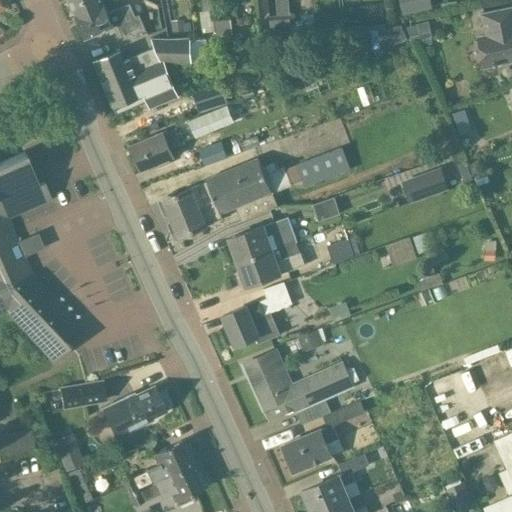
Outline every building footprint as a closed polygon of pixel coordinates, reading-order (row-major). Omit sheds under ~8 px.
[(69,0),(75,14),(102,2),(100,0),(69,0)] [(211,0),(200,0),(202,12),(213,10),(211,0)] [(430,0),(401,0),(400,0),(404,16),(433,9),(430,0)] [(102,2),(75,14),(85,39),(117,25),(122,37),(132,33),(133,37),(146,31),(139,15),(134,17),(129,4),(107,14),(102,2)] [(358,8),(359,23),(384,21),(382,6),(358,8)] [(511,7),(482,14),(486,36),(479,37),(485,67),(511,61),(511,7)] [(289,16),(270,17),(271,26),(289,25),(289,16)] [(302,17),(303,30),(315,30),(314,17),(302,17)] [(232,36),(230,19),(214,21),(216,38),(232,36)] [(184,21),(173,21),(173,34),(184,34),(184,21)] [(432,36),(428,22),(407,27),(413,41),(432,36)] [(406,40),(399,25),(377,30),(379,48),(380,50),(406,40)] [(94,61),(107,93),(137,81),(134,73),(162,62),(162,64),(163,64),(191,64),(191,39),(151,38),(155,49),(125,61),(121,51),(94,61)] [(137,81),(107,93),(113,107),(114,107),(117,114),(127,110),(127,109),(148,101),(151,108),(177,97),(163,64),(162,64),(162,62),(134,73),(137,81)] [(227,103),(221,84),(192,93),(198,112),(227,103)] [(376,101),(370,84),(358,89),(364,106),(376,101)] [(245,98),(255,94),(254,91),(253,89),(243,92),(244,95),(245,98)] [(227,105),(189,121),(196,138),(234,122),(227,105)] [(456,124),(468,120),(464,110),(453,114),(456,124)] [(181,144),(175,129),(164,134),(163,132),(129,146),(140,171),(173,157),(170,148),(181,144)] [(257,136),(243,141),(246,149),(260,144),(257,136)] [(226,157),(222,142),(199,149),(204,164),(226,157)] [(350,169),(341,148),(286,170),(284,166),(264,174),(257,158),(206,179),(208,181),(163,200),(178,238),(222,220),(220,214),(236,207),(242,221),(278,207),(272,193),(292,185),(291,183),(302,179),(305,187),(350,169)] [(43,182),(38,184),(24,152),(0,162),(0,311),(5,310),(52,360),(68,345),(64,340),(80,324),(31,272),(20,247),(6,215),(50,196),(43,182)] [(485,173),(479,159),(468,164),(474,177),(485,173)] [(449,190),(441,167),(402,182),(410,204),(449,190)] [(318,219),(337,213),(332,197),(313,204),(318,219)] [(229,238),(237,262),(296,241),(287,217),(229,238)] [(386,267),(410,260),(403,238),(379,245),(386,267)] [(354,257),(348,239),(327,246),(333,264),(354,257)] [(296,241),(237,262),(246,287),(305,266),(296,241)] [(497,242),(485,242),(484,262),(496,262),(497,242)] [(439,261),(449,258),(445,247),(435,250),(436,253),(439,261)] [(439,261),(436,253),(428,256),(431,264),(439,261)] [(280,334),(271,312),(292,303),(283,281),(263,290),(267,298),(246,307),(246,306),(223,315),(236,346),(255,338),(258,343),(280,334)] [(426,307),(434,304),(429,290),(421,293),(426,307)] [(346,303),(329,309),(334,322),(351,316),(346,303)] [(302,347),(320,341),(316,330),(298,336),(302,347)] [(301,425),(322,416),(331,413),(325,398),(353,386),(342,362),(316,374),(317,377),(293,388),(276,350),(244,364),(263,409),(280,401),(286,414),(294,410),(301,425)] [(105,399),(102,381),(59,388),(62,407),(105,399)] [(106,405),(110,414),(105,417),(114,437),(152,419),(150,416),(165,409),(165,408),(166,407),(167,403),(164,397),(160,395),(159,396),(154,386),(134,395),(133,392),(106,405)] [(360,401),(331,413),(322,416),(327,427),(283,446),(294,471),(330,456),(325,443),(338,438),(332,425),(364,412),(360,401)] [(16,449),(33,446),(31,430),(30,430),(0,434),(0,451),(9,450),(16,449)] [(511,511),(511,431),(494,439),(507,469),(498,473),(509,496),(485,507),(487,511),(511,511)] [(71,433),(53,439),(65,470),(83,464),(71,433)] [(122,482),(127,494),(194,462),(190,454),(193,452),(189,444),(186,445),(184,439),(152,454),(158,465),(122,482)] [(302,491),(310,511),(314,511),(348,498),(343,485),(355,480),(352,472),(369,465),(368,462),(364,453),(338,464),(343,474),(302,491)] [(194,462),(127,494),(133,507),(160,494),(161,497),(171,492),(177,505),(191,499),(189,494),(206,487),(202,480),(205,478),(201,469),(198,471),(194,462)] [(81,504),(92,499),(78,469),(67,473),(81,504)] [(463,511),(475,507),(464,482),(445,490),(454,511),(463,511)] [(354,511),(348,498),(314,511),(388,511),(386,507),(375,511),(368,511),(366,506),(354,511)]
